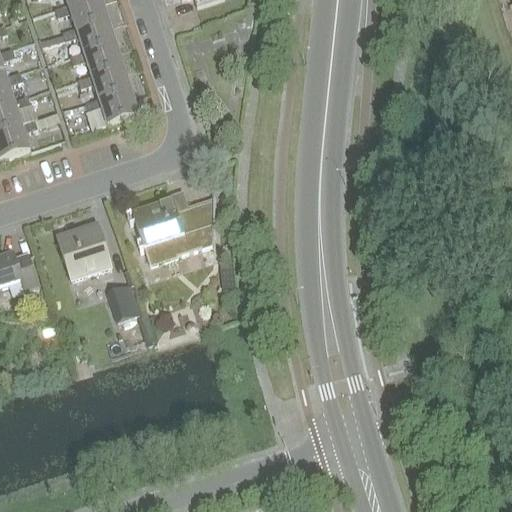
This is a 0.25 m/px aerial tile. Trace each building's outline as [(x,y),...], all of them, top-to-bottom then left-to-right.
[(101,5),(99,0),(49,0),(50,1),(52,0),(64,0),(69,13),(70,15),(101,5)] [(179,0),(181,5),(182,5),(182,4),(193,0),(196,12),(224,3),(223,0),(179,0)] [(109,29),(101,5),(70,15),(69,13),(56,17),(59,27),(72,22),(77,36),(77,39),(109,29)] [(117,52),(109,29),(77,39),(77,36),(63,41),(64,45),(66,50),(79,46),(84,60),(85,63),(117,52)] [(64,45),(63,41),(41,48),(42,52),(64,45)] [(124,76),(117,52),(85,63),(84,60),(71,65),(74,74),(87,70),(91,83),(92,86),(124,76)] [(0,90),(8,88),(8,86),(3,71),(16,67),(13,58),(0,62),(0,90)] [(92,86),(91,83),(78,88),(81,97),(94,92),(99,107),(100,110),(132,99),(124,76),(92,86)] [(21,82),(8,86),(8,88),(0,90),(0,116),(16,111),(15,109),(11,95),(24,91),(21,82)] [(139,122),(132,99),(100,110),(99,107),(86,112),(89,121),(102,117),(108,133),(139,122)] [(28,105),(15,109),(16,111),(0,116),(0,141),(23,134),(23,133),(18,118),(32,114),(28,105)] [(36,129),(23,133),(23,134),(0,141),(0,167),(30,158),(25,142),(39,138),(36,129)] [(213,204),(188,212),(187,212),(188,216),(177,220),(172,205),(132,218),(149,271),(213,250),(213,253),(214,253),(214,202),(213,202),(213,204)] [(58,242),(57,242),(71,286),(72,285),(70,280),(83,276),(85,281),(111,273),(97,229),(96,229),(97,235),(76,242),(74,236),(73,237),(73,238),(58,243),(58,242)] [(12,256),(0,260),(0,293),(21,287),(24,298),(39,293),(28,260),(15,264),(12,256)] [(234,272),(220,273),(221,285),(234,284),(235,284),(234,272)] [(140,321),(131,291),(107,298),(117,328),(140,321)]
